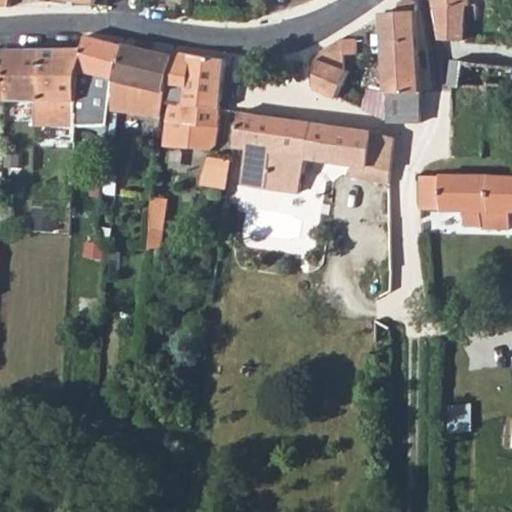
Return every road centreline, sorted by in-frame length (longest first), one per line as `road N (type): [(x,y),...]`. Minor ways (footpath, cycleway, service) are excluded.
road 1 (track): [(409,134),(412,511)]
road 2 (residential): [(0,28),(61,23),(220,39),(332,16),(351,0)]
